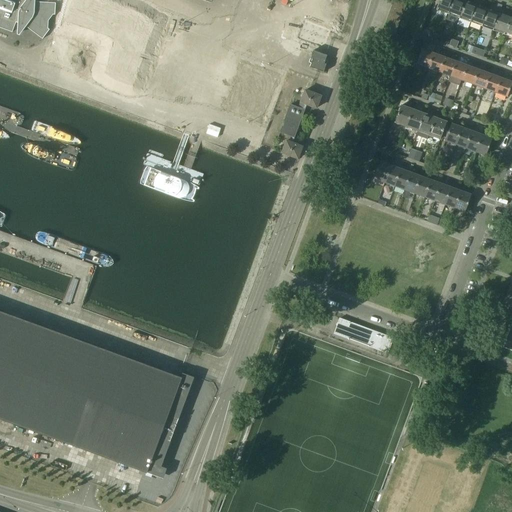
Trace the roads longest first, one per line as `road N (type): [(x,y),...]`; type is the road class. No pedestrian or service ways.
road 1 (tertiary): [(270,278),(369,0)]
road 2 (unknown): [(206,367),(170,470),(155,484),(94,472),(0,430)]
road 3 (tertiary): [(183,511),(270,278)]
road 4 (unknown): [(0,288),(206,367)]
road 5 (residential): [(438,340),(511,141)]
road 6 (residential): [(438,340),(270,278)]
